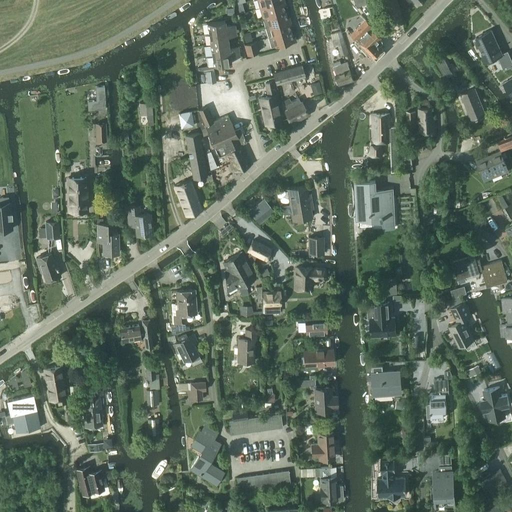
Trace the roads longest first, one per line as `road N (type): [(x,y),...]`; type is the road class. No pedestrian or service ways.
road 1 (residential): [(234,511),(204,285),(178,239)]
road 2 (residential): [(178,239),(388,59)]
road 3 (residential): [(0,359),(178,239)]
road 4 (residential): [(423,220),(420,178),(438,152),(438,105),(388,59)]
road 5 (residential): [(424,511),(422,388),(435,327)]
road 6 (residential): [(511,475),(435,327)]
